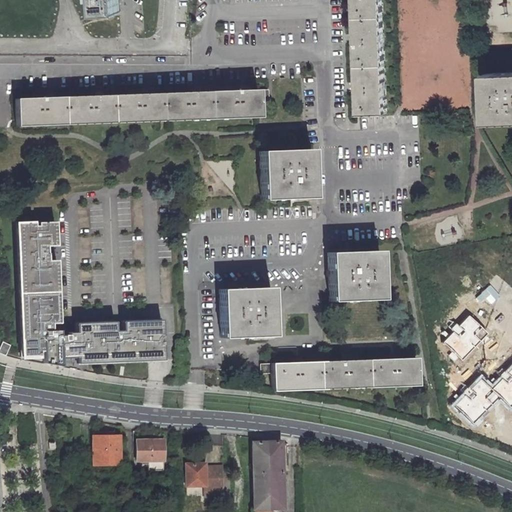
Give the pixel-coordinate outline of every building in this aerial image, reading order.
[(96,0),(98,13),(121,11),(119,0),(96,0)] [(384,0),(355,0),(361,111),(389,110),(384,0)] [(511,72),(487,74),(489,122),(511,121),(511,72)] [(269,91),(15,100),(17,128),(260,119),(259,101),(269,100),(269,91)] [(312,149),(261,151),(263,200),(313,198),(312,149)] [(56,221),(16,222),(19,358),(43,358),(43,363),(63,367),(62,357),(77,356),(77,363),(163,359),(162,321),(77,324),(77,333),(61,334),(61,330),(52,331),(52,323),(60,323),(57,260),(48,260),(47,244),(57,244),(56,221)] [(378,251),(327,252),(328,301),(380,300),(378,251)] [(269,286),(219,289),(220,337),(271,335),(269,286)] [(467,311),(438,343),(461,364),(491,333),(467,311)] [(9,345),(1,342),(0,345),(0,353),(5,356),(9,345)] [(415,356),(259,362),(260,372),(270,371),(271,390),(416,385),(415,356)] [(511,364),(489,388),(500,399),(510,409),(511,407),(511,364)] [(478,377),(449,406),(471,428),(500,399),(489,388),(478,377)] [(252,510),(251,511),(272,511),(273,510),(271,458),(266,458),(266,443),(266,439),(252,436),(253,510),(252,510)] [(117,438),(93,438),(93,465),(118,465),(117,438)] [(161,442),(136,443),(137,463),(161,462),(161,442)] [(271,458),(273,510),(283,509),(281,443),(266,443),(266,458),(271,458)] [(203,465),(184,466),(185,494),(203,494),(204,500),(218,499),(218,493),(223,493),(223,476),(223,469),(203,469),(203,465)]
